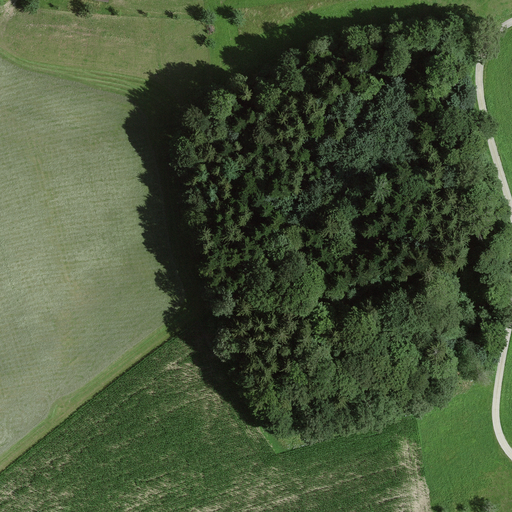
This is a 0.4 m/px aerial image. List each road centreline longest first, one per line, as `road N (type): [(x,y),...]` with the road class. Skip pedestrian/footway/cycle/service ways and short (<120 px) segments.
road 1 (track): [(199,307),(0,465)]
road 2 (track): [(511,214),(480,91),(487,45),(511,23)]
road 3 (track): [(511,454),(497,416),(511,318)]
